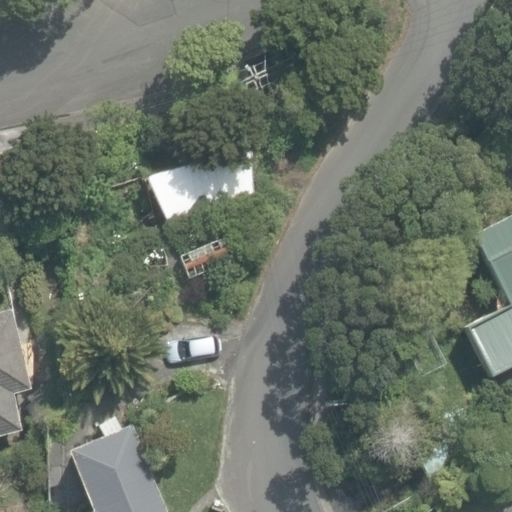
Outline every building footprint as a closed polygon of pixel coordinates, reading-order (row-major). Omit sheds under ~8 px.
[(140,176),(169,226),(251,195),(244,147),(140,176)] [(460,327),(487,378),(511,364),(511,226),(509,228),(503,215),(465,235),(495,293),(493,297),(492,300),(492,304),(492,307),(493,310),(460,327)] [(176,257),(187,281),(232,262),(221,238),(176,257)] [(90,321),(106,337),(129,313),(112,297),(90,321)] [(0,436),(21,431),(12,394),(26,391),(8,311),(0,313),(0,436)] [(404,435),(435,495),(505,458),(473,398),(404,435)] [(162,511),(126,425),(62,452),(87,511),(162,511)]
